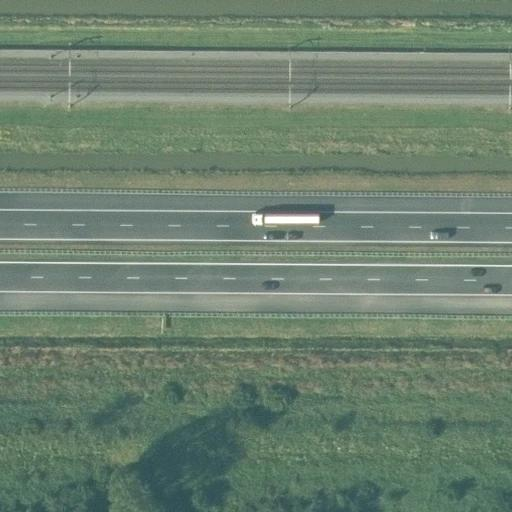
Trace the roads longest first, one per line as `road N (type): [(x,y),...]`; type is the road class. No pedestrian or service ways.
road 1 (motorway): [(511,228),(0,224)]
road 2 (motorway): [(0,277),(511,281)]
road 3 (track): [(0,31),(511,35)]
